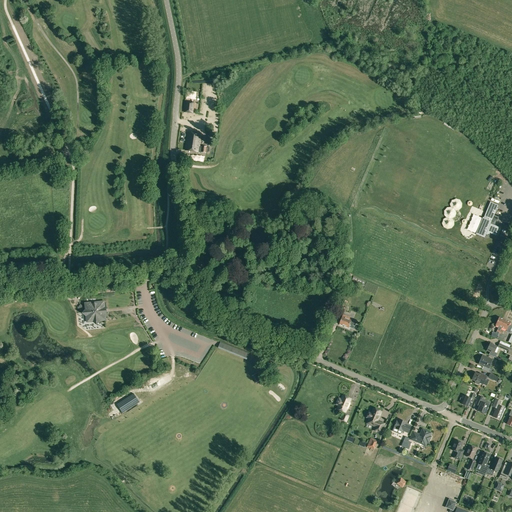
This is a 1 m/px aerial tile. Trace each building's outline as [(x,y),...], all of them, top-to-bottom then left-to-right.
[(194,113),(195,103),(185,102),(184,112),(194,113)] [(185,150),(201,153),(202,152),(206,153),(207,147),(202,146),(202,147),(199,147),(201,134),(188,132),(185,150)] [(499,194),(497,199),(502,201),(502,199),(506,200),(505,202),(508,203),(510,198),(499,194)] [(490,233),(495,235),(499,227),(490,224),(498,205),(491,202),(484,218),(483,217),(476,234),(484,238),(486,234),(487,235),(489,234),(490,233)] [(340,308),(344,309),(348,301),(343,299),(340,308)] [(104,303),(103,302),(87,304),(86,305),(86,309),(82,306),(79,309),(84,313),(87,316),(87,321),(89,322),(93,321),(97,324),(100,321),(104,320),(105,319),(105,313),(104,313),(104,309),(104,303)] [(339,324),(349,328),(349,327),(354,329),(355,326),(356,322),(352,321),(351,321),(352,319),(343,315),(339,324)] [(497,332),(499,333),(500,330),(501,327),(505,320),(499,317),(496,325),(499,326),(497,332)] [(505,320),(501,327),(507,330),(510,322),(505,320)] [(487,346),(486,348),(487,349),(487,351),(491,353),(492,352),(494,353),(497,346),(490,343),(489,346),(488,346),(487,346)] [(498,347),(508,351),(508,350),(509,347),(499,343),(498,347)] [(483,355),(479,364),(485,367),(484,370),(483,370),(491,374),(493,370),(489,368),(492,361),(492,359),(483,355)] [(252,376),(256,383),(264,379),(260,372),(252,376)] [(475,373),(472,380),(475,381),(475,382),(475,383),(478,385),(480,384),(480,383),(483,384),(486,376),(482,374),(482,376),(475,373)] [(122,413),(139,402),(133,393),(117,404),(122,413)] [(472,405),(476,395),(473,394),(471,398),(465,396),(462,404),(468,406),(469,404),(472,405)] [(337,408),(345,412),(346,409),(347,409),(349,405),(348,405),(350,399),(342,396),(341,399),(339,398),(338,399),(336,403),(336,404),(338,405),(337,408)] [(478,410),(486,413),(489,405),(482,402),(483,398),(479,396),(476,402),(480,404),(478,410)] [(493,417),(500,420),(505,408),(499,406),(501,401),(496,399),(492,407),(496,408),(493,417)] [(369,412),(368,412),(366,416),(367,417),(369,418),(367,421),(376,425),(374,430),(380,433),(384,424),(377,421),(378,418),(379,415),(381,412),(373,408),(371,413),(369,412)] [(340,420),(346,422),(348,416),(343,413),(340,420)] [(402,431),(402,430),(408,432),(410,427),(404,424),(405,422),(399,419),(398,422),(396,421),(394,427),(396,427),(395,428),(402,431)] [(339,433),(343,428),(337,422),(333,426),(339,433)] [(418,442),(418,441),(425,443),(426,441),(427,441),(429,437),(428,436),(429,432),(422,429),(420,435),(413,432),(411,439),(418,442)] [(371,438),(368,446),(374,449),(377,441),(371,438)] [(453,458),(460,460),(464,450),(460,449),(463,443),(456,440),(452,450),(456,451),(453,458)] [(465,456),(473,459),(477,448),(470,445),(465,456)] [(479,460),(480,460),(476,469),(486,473),(488,466),(485,465),(490,455),(489,455),(489,453),(484,452),(484,453),(483,452),(482,456),(480,456),(479,460)] [(488,466),(486,473),(492,475),(494,470),(497,472),(499,468),(500,468),(502,464),(501,464),(502,460),(501,460),(502,459),(497,457),(497,458),(496,458),(492,468),(488,466)] [(471,460),(467,469),(472,471),(475,461),(471,460)] [(500,477),(506,480),(508,475),(511,477),(511,475),(511,464),(509,463),(506,470),(503,468),(500,477)] [(450,464),(447,470),(455,474),(457,468),(450,464)] [(464,476),(470,479),(473,473),(467,470),(464,476)] [(397,483),(402,487),(406,482),(401,478),(397,483)] [(494,488),(501,491),(504,484),(497,481),(494,488)] [(449,499),(446,507),(450,509),(449,511),(467,511),(455,507),(456,502),(449,499)]
